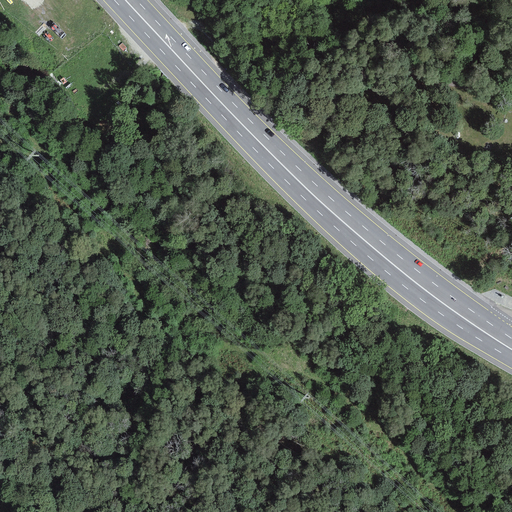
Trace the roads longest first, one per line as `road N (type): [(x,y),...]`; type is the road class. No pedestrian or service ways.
road 1 (primary): [(124,0),(336,217),(477,327)]
road 2 (track): [(157,35),(195,25),(276,93),(315,99),(387,67),(487,92)]
